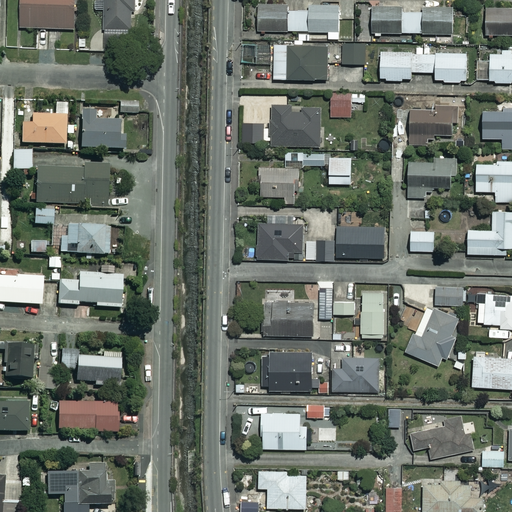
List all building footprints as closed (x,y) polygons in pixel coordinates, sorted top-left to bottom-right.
[(21,0),(20,29),(38,29),(58,30),(75,30),(76,0),(21,0)] [(132,13),(136,12),(136,0),(103,0),(104,1),(95,1),(95,9),(97,11),(104,11),(103,31),(132,32),(132,13)] [(290,12),(289,7),(259,7),(260,34),(329,33),(329,41),(339,41),(339,9),(311,9),(311,12),(290,12)] [(403,9),(372,9),(372,36),(454,35),(454,10),(423,10),(423,13),(403,13),(403,9)] [(511,10),(487,11),(487,38),(511,37),(511,10)] [(365,46),(343,46),(344,66),(365,65),(365,46)] [(328,49),(275,49),(275,83),(328,82),(328,49)] [(436,82),(445,83),(445,84),(460,85),(460,83),(466,84),(468,56),(431,54),(431,49),(425,49),(425,56),(412,56),(412,55),(382,55),(382,82),(388,82),(388,83),(412,82),(412,75),(436,76),(436,82)] [(511,53),(503,53),(503,57),(491,57),(491,85),(511,84),(511,53)] [(352,94),(332,95),(332,121),(352,121),(352,94)] [(140,102),(121,101),(121,102),(121,113),(139,114),(139,112),(140,102)] [(511,105),(504,106),(504,113),(483,113),(483,141),(503,141),(503,151),(511,150),(511,105)] [(300,116),(293,116),(293,108),(271,109),(272,131),(264,131),(264,144),(272,144),(272,151),(321,149),(320,111),(300,112),(300,116)] [(460,109),(437,109),(437,112),(410,113),(410,145),(454,144),(453,132),(460,131),(460,109)] [(99,110),(83,110),(83,149),(123,150),(124,121),(99,121),(99,110)] [(68,115),(35,115),(35,123),(24,123),(25,144),(68,144),(68,115)] [(14,150),(14,170),(33,170),(33,150),(14,150)] [(352,160),(329,160),(330,186),(352,186),(352,160)] [(426,200),(426,188),(452,189),(452,182),(457,183),(457,161),(435,160),(435,164),(410,163),(409,200),(426,200)] [(511,163),(497,164),(497,166),(476,166),(476,194),(496,194),(496,204),(511,203),(511,163)] [(113,166),(86,165),(85,171),(38,168),(36,203),(110,207),(113,166)] [(279,170),(260,171),(261,199),(273,199),(274,207),(296,206),(296,188),(300,188),(300,171),(279,172),(279,170)] [(55,207),(37,206),(36,224),(54,225),(55,207)] [(511,213),(494,213),(493,233),(469,232),(469,257),(504,258),(504,251),(511,251),(511,213)] [(112,225),(70,225),(70,237),(64,237),(64,254),(111,254),(112,225)] [(304,227),(259,226),(258,261),(303,262),(304,227)] [(386,229),(338,229),(337,258),(385,259),(386,229)] [(435,233),(412,234),(412,253),(435,253),(435,233)] [(49,241),(31,242),(31,253),(49,253),(49,241)] [(335,261),(334,242),(306,243),(307,261),(335,261)] [(50,258),(37,258),(37,271),(50,271),(50,258)] [(61,261),(53,261),(54,279),(61,279),(61,261)] [(127,276),(82,274),(82,281),(60,280),(59,305),(80,306),(80,303),(99,304),(99,306),(125,307),(127,276)] [(45,277),(0,275),(0,304),(44,306),(45,277)] [(433,284),(404,285),(404,304),(433,304),(433,284)] [(438,306),(465,305),(465,295),(467,295),(467,287),(438,288),(438,306)] [(280,291),(279,302),(267,302),(267,336),(316,336),(317,303),(290,303),(291,291),(280,291)] [(334,292),(320,291),(320,319),(333,319),(334,292)] [(364,293),(364,318),(357,318),(357,325),(364,325),(364,337),(386,338),(387,294),(364,293)] [(481,304),(480,323),(486,324),(486,327),(511,327),(511,295),(488,294),(488,304),(481,304)] [(357,314),(357,302),(337,302),(337,315),(357,314)] [(462,318),(431,305),(418,334),(416,333),(408,352),(441,367),(462,318)] [(36,347),(0,344),(0,355),(7,355),(5,378),(35,379),(36,347)] [(81,351),(63,350),(63,370),(79,370),(79,381),(97,382),(97,385),(124,386),(125,354),(106,354),(106,358),(81,357),(81,351)] [(273,352),(273,358),(264,358),(264,386),(272,386),(272,391),(314,391),(314,352),(273,352)] [(511,358),(477,357),(475,387),(511,389),(511,358)] [(381,358),(345,359),(345,370),(334,370),(335,394),(381,393),(381,358)] [(58,369),(40,369),(40,389),(58,389),(58,369)] [(246,377),(236,377),(236,393),(247,393),(246,377)] [(32,403),(0,403),(0,431),(32,431),(32,403)] [(61,403),(61,430),(94,430),(94,433),(121,433),(121,403),(61,403)] [(310,407),(310,418),(316,418),(316,422),(324,422),(324,417),(333,417),(333,407),(310,407)] [(403,410),(391,410),(391,427),(403,427),(403,410)] [(303,414),(262,414),(263,435),(266,435),(266,449),(310,449),(309,426),(304,426),(303,414)] [(468,434),(464,417),(446,421),(448,428),(413,434),(416,451),(430,449),(432,459),(475,451),(471,433),(468,434)] [(506,452),(483,452),(483,467),(506,467),(506,452)] [(107,465),(91,466),(91,473),(50,474),(51,495),(66,495),(66,511),(90,511),(90,506),(115,505),(115,483),(107,483),(107,465)] [(290,472),(262,472),(262,489),(270,489),(270,508),(310,508),(309,475),(290,475),(290,472)] [(6,477),(0,476),(0,511),(23,511),(24,504),(6,504),(6,477)] [(473,481),(426,480),(425,511),(484,511),(485,496),(472,496),(473,481)] [(406,511),(405,488),(388,488),(388,511),(406,511)] [(376,511),(375,497),(367,497),(367,511),(376,511)] [(263,511),(263,502),(242,502),(242,511),(263,511)]
